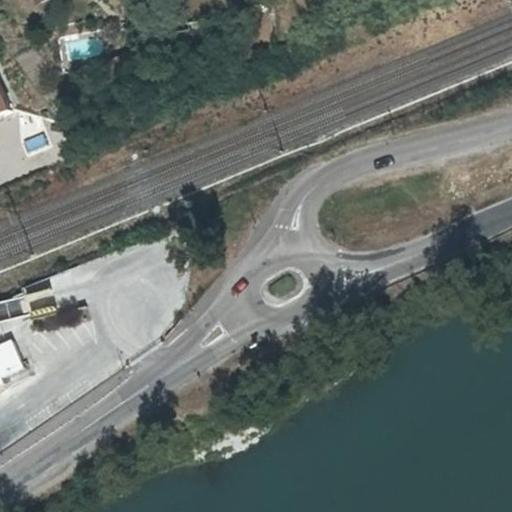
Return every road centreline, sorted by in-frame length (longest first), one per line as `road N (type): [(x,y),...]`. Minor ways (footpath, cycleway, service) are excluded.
road 1 (unclassified): [(0,487),(256,309)]
road 2 (unclassified): [(282,252),(302,201),(334,174),(511,126)]
road 3 (unclassified): [(325,279),(389,265),(511,214)]
